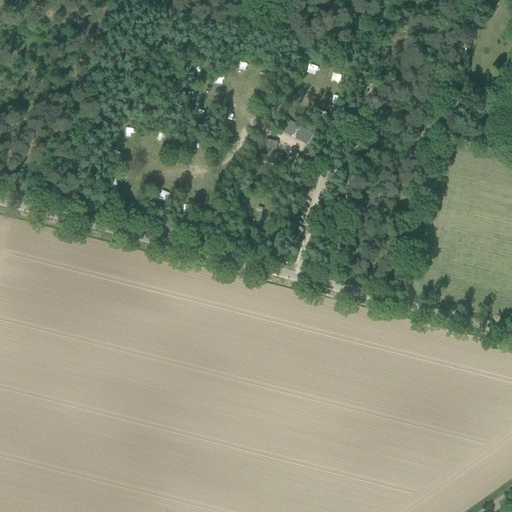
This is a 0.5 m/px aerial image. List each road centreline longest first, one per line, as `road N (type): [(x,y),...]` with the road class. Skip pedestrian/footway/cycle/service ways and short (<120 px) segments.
road 1 (unclassified): [(511,336),(0,206)]
road 2 (track): [(385,0),(328,291)]
